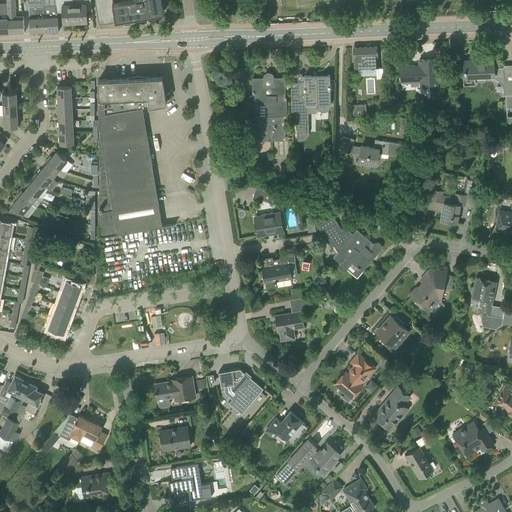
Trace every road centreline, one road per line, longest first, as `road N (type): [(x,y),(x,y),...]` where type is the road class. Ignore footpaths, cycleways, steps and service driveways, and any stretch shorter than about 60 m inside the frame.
road 1 (residential): [(511,259),(412,246),(299,385)]
road 2 (tertiary): [(236,37),(511,25)]
road 3 (residential): [(235,277),(192,43)]
road 4 (residential): [(78,364),(93,309),(107,298),(235,277)]
road 5 (residential): [(410,506),(362,444),(299,385)]
road 6 (residential): [(127,358),(144,511)]
road 7 (residential): [(127,358),(248,338)]
